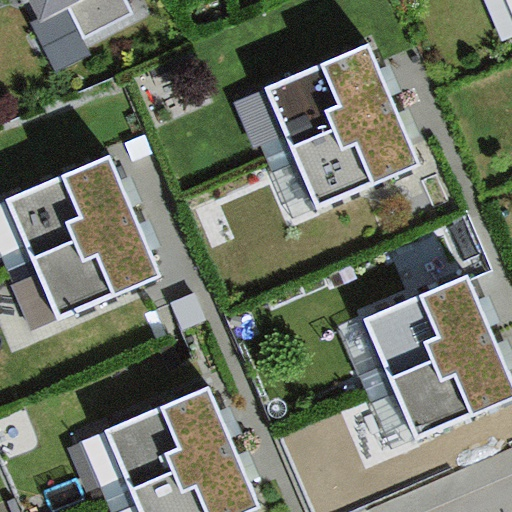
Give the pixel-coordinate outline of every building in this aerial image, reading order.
[(26,0),(37,20),(73,0),(26,0)] [(414,168),(363,50),(246,100),(297,218),(414,168)] [(160,277),(109,159),(0,205),(0,228),(42,327),(160,277)] [(511,405),(461,287),(344,337),(394,455),(511,405)] [(253,511),(203,394),(86,444),(115,511),(253,511)]
